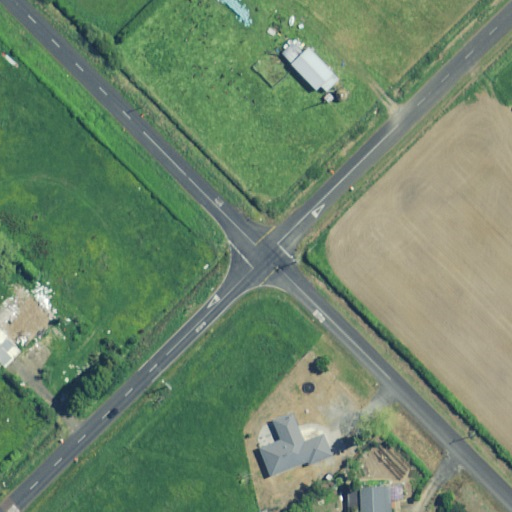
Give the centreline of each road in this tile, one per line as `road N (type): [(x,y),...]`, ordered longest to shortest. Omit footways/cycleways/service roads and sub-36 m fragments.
road 1 (residential): [(6,511),(266,255)]
road 2 (unclassified): [(266,255),(13,0)]
road 3 (unclassified): [(511,501),(266,255)]
road 4 (residential): [(511,12),(266,255)]
